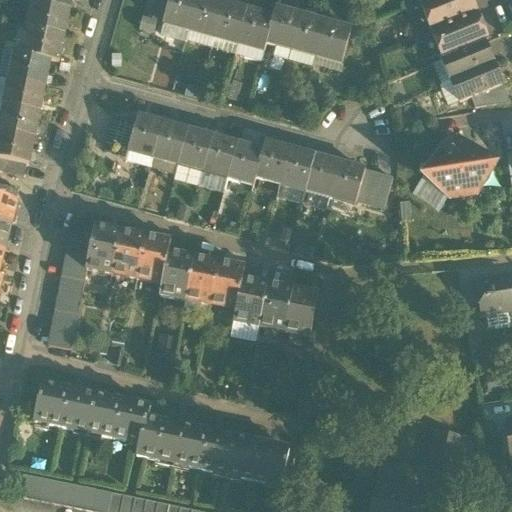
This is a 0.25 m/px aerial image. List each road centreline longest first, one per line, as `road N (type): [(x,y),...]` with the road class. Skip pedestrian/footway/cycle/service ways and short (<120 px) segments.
road 1 (residential): [(298,426),(12,348)]
road 2 (residential): [(332,274),(51,196)]
road 3 (residential): [(334,148),(85,77)]
road 4 (residential): [(12,348),(51,196)]
road 5 (residential): [(51,196),(85,77)]
